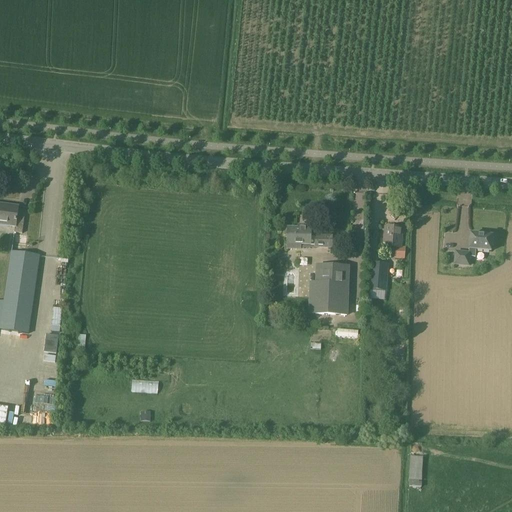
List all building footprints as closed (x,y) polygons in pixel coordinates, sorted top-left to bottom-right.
[(22,234),(25,212),(18,211),(18,207),(0,204),(0,225),(15,227),(14,233),(22,234)] [(298,230),(287,230),(287,249),(300,250),(300,245),(309,246),(309,248),(332,249),(332,239),(311,238),(311,228),(298,227),(298,230)] [(406,249),(401,249),(402,230),(385,228),(384,248),(395,249),(395,260),(405,261),(406,249)] [(493,246),(494,239),(492,239),(492,237),(471,235),(469,254),(456,253),(455,265),(469,267),(470,258),(475,258),(476,251),(491,252),(492,246),(493,246)] [(0,331),(28,336),(40,256),(11,252),(0,331)] [(347,316),(349,265),(316,264),(315,282),(310,281),(308,314),(347,316)] [(371,279),(382,280),(384,266),(372,265),(371,279)] [(337,330),(337,338),(358,338),(358,330),(337,330)] [(131,381),(131,393),(158,394),(158,382),(131,381)] [(140,412),(140,422),(150,422),(150,412),(140,412)] [(425,460),(412,460),(411,485),(424,486),(425,460)]
